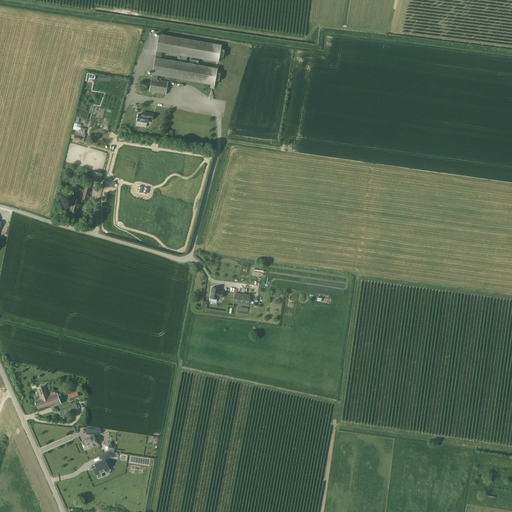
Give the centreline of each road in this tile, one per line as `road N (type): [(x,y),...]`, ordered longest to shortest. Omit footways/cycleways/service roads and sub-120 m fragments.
road 1 (unclassified): [(0,207),(189,256),(222,145)]
road 2 (unclassified): [(64,511),(0,366)]
